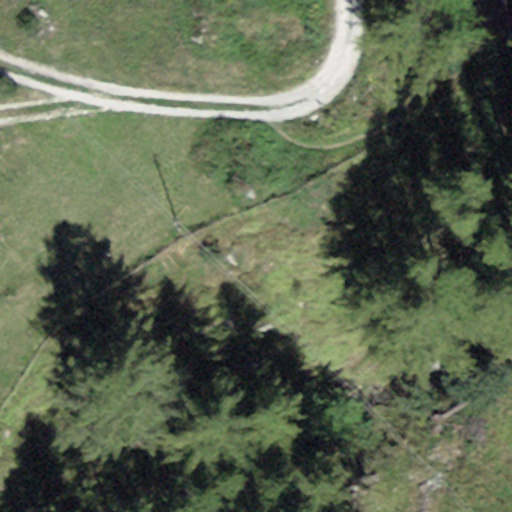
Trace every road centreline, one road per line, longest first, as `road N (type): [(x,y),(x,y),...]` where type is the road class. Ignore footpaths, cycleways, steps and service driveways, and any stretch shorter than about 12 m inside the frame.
road 1 (track): [(106,100),(275,114)]
road 2 (track): [(275,114),(321,91),(345,49),(356,0)]
